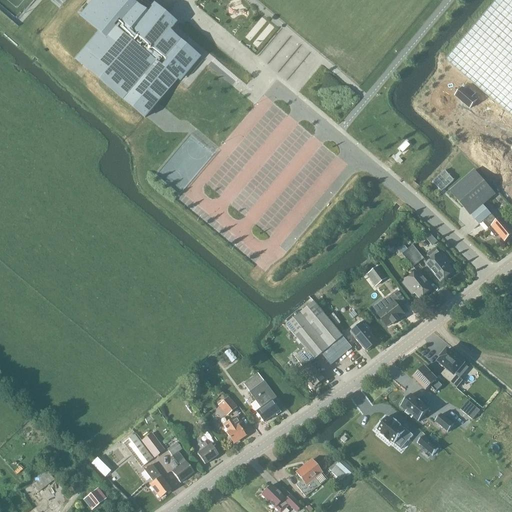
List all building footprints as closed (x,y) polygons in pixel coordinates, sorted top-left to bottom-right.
[(75,59),(75,60),(82,65),(88,71),(100,80),(135,110),(142,116),(144,117),(145,118),(146,117),(158,102),(177,81),(182,85),(203,61),(199,58),(191,51),(183,45),(175,38),(181,30),(175,25),(164,16),(144,0),(94,0),(81,16),(99,31),(75,59)] [(511,117),(511,0),(496,0),(445,60),(511,117)] [(257,24),(248,33),(256,41),(265,32),(257,24)] [(262,89),(267,84),(255,72),(250,77),(262,89)] [(455,96),(470,109),(477,101),(474,98),(475,96),(467,89),(466,91),(462,88),(455,96)] [(336,96),(332,100),(341,108),(345,103),(336,96)] [(288,137),(294,141),(298,136),(304,140),(311,129),(299,121),(288,137)] [(182,190),(216,145),(191,126),(157,171),(182,190)] [(331,155),(335,149),(325,142),(321,148),(331,155)] [(403,153),(410,146),(406,142),(399,149),(400,150),(403,153)] [(486,173),(511,197),(511,166),(501,157),(486,173)] [(453,175),(447,165),(435,173),(441,183),(453,175)] [(504,242),(511,235),(511,229),(503,219),(498,223),(483,206),(495,195),(474,171),(450,192),(479,226),(483,222),(496,237),(498,235),(504,242)] [(408,250),(419,264),(424,259),(414,246),(408,250)] [(437,248),(428,256),(432,261),(427,265),(441,283),(454,273),(439,255),(442,253),(437,248)] [(419,264),(408,250),(403,255),(413,268),(419,264)] [(376,282),(390,274),(382,260),(368,269),(376,282)] [(418,272),(406,282),(420,300),(433,290),(418,272)] [(406,303),(398,292),(385,301),(389,306),(378,315),(387,327),(393,323),(394,325),(400,320),(399,319),(404,314),(399,308),(406,303)] [(285,326),(305,349),(309,355),(303,360),(308,365),(309,364),(314,360),(321,354),(331,365),(351,348),(342,337),(314,302),(285,326)] [(363,322),(350,333),(366,352),(367,351),(367,352),(374,347),(373,346),(376,343),(369,334),(372,332),(362,319),(361,320),(363,322)] [(217,363),(231,351),(226,344),(211,356),(217,363)] [(315,371),(309,364),(308,365),(303,360),(309,355),(305,349),(295,357),(304,368),(300,371),(306,379),(304,381),(312,390),(315,390),(320,385),(319,384),(323,380),(315,370),(315,371)] [(442,358),(439,362),(447,369),(442,375),(457,388),(463,382),(455,375),(464,364),(463,363),(464,362),(458,356),(457,358),(447,350),(446,351),(445,351),(446,352),(442,356),(442,355),(441,356),(442,356),(441,358),(442,358)] [(415,377),(414,378),(426,391),(430,387),(436,393),(443,386),(424,368),(419,373),(418,373),(415,375),(415,377)] [(279,412),(272,402),(277,398),(264,382),(259,375),(244,386),(249,393),(261,409),(256,413),(264,423),(279,412)] [(411,395),(401,407),(401,408),(401,407),(406,412),(405,413),(406,414),(412,419),(413,418),(419,422),(418,422),(419,423),(429,410),(423,405),(417,400),(411,395)] [(227,416),(237,408),(228,398),(219,406),(227,416)] [(468,401),(460,410),(473,421),(480,411),(468,401)] [(441,415),(435,422),(436,422),(448,432),(448,433),(454,426),(454,425),(442,415),(441,415)] [(381,425),(377,430),(377,431),(378,430),(382,434),(381,435),(380,435),(389,443),(389,442),(390,441),(394,444),(394,445),(395,445),(401,450),(408,442),(413,436),(405,429),(403,431),(399,428),(400,426),(401,427),(402,426),(394,420),(394,421),(393,422),(388,418),(388,417),(383,423),(383,422),(381,424),(381,425)] [(228,433),(226,434),(234,445),(246,437),(239,426),(242,424),(238,418),(234,420),(233,419),(223,425),(228,433)] [(208,440),(214,436),(206,425),(200,429),(208,440)] [(152,434),(142,441),(155,458),(165,450),(152,434)] [(142,468),(153,459),(135,435),(124,443),(142,468)] [(423,436),(417,444),(418,444),(418,443),(433,455),(432,456),(433,456),(439,449),(438,449),(423,437),(424,437),(423,436)] [(205,465),(218,456),(208,441),(202,445),(205,449),(197,455),(205,465)] [(184,460),(178,453),(182,450),(177,443),(167,450),(172,458),(173,457),(179,465),(179,464),(181,466),(172,472),(181,484),(194,473),(184,460)] [(337,464),(335,465),(336,466),(348,477),(353,471),(341,459),(337,464)] [(311,482),(322,473),(312,461),(296,473),(303,481),(296,486),(305,497),(316,488),(311,482)] [(160,499),(171,491),(161,477),(152,465),(145,470),(149,475),(148,475),(153,483),(150,485),(160,499)] [(49,473),(33,486),(38,493),(54,481),(49,473)] [(471,474),(464,483),(475,492),(481,483),(471,474)] [(274,508),(275,508),(278,511),(282,511),(288,507),(287,506),(288,504),(295,511),(296,511),(302,507),(290,495),(285,501),(284,499),(272,486),(267,491),(265,490),(263,493),(263,495),(262,496),(274,508)] [(92,511),(106,499),(98,489),(84,500),(92,511)]
